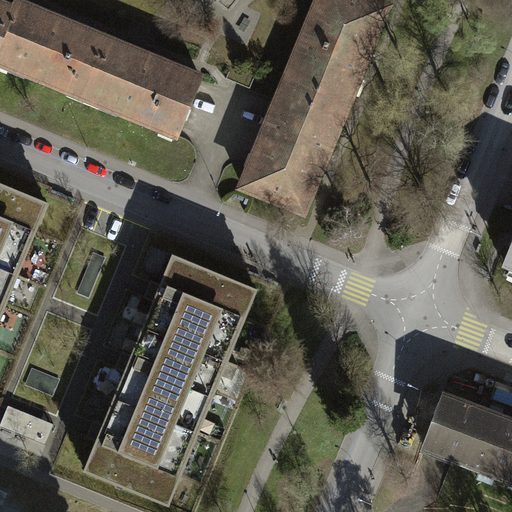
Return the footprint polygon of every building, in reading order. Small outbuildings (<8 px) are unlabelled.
[(361,0),(316,0),(238,187),(298,211),(382,9),(361,0)] [(0,6),(0,64),(173,135),(196,79),(12,3),(9,10),(0,6)] [(0,310),(44,203),(0,184),(0,310)] [(511,239),(502,265),(511,268),(511,239)] [(253,289),(167,254),(79,471),(164,506),(253,289)] [(12,407),(2,433),(47,451),(57,424),(12,407)] [(456,511),(511,511),(511,417),(484,410),(456,511)]
